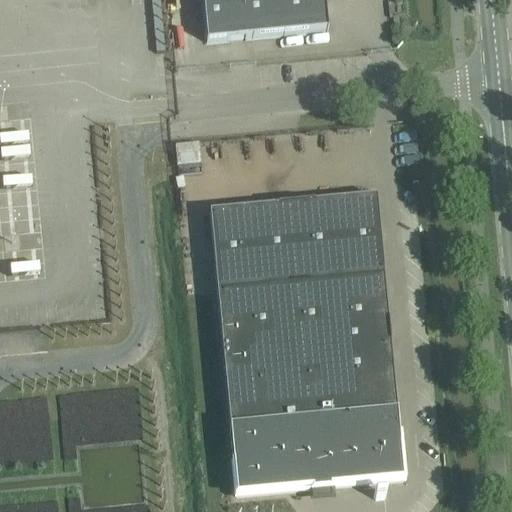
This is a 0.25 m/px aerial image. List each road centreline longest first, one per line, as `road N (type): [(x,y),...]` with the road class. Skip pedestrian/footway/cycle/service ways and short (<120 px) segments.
road 1 (unknown): [(0,361),(122,349),(142,320),(137,189),(114,0)]
road 2 (unknown): [(403,167),(426,468),(416,494),(333,511)]
road 3 (tertiary): [(511,224),(490,0)]
road 4 (unknown): [(403,167),(207,184)]
road 5 (unknown): [(390,0),(403,167)]
road 6 (unknown): [(0,262),(50,253),(46,143)]
